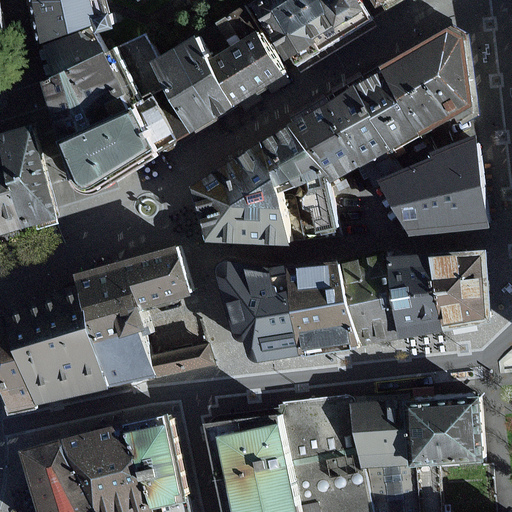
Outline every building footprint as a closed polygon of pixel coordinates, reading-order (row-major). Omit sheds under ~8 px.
[(108,0),(30,0),(31,1),(40,43),(101,21),(101,6),(109,2),(108,0)] [(258,0),(298,71),(375,29),(365,12),(371,9),(366,0),(258,0)] [(0,33),(8,31),(0,4),(0,33)] [(289,76),(250,4),(202,29),(241,101),(289,76)] [(456,25),(388,62),(391,67),(426,131),(481,102),(468,34),(456,25)] [(48,80),(68,137),(140,104),(123,72),(159,53),(146,29),(114,47),(103,27),(40,47),(47,74),(48,80)] [(241,101),(202,29),(159,53),(198,125),(218,114),(235,105),(241,101)] [(123,72),(140,104),(162,144),(168,141),(198,125),(159,53),(123,72)] [(393,151),(407,143),(426,131),(391,67),(370,79),(354,87),(393,151)] [(354,87),(337,97),(330,100),(365,164),(376,182),(382,180),(386,177),(407,168),(393,151),(354,87)] [(347,174),(365,164),(330,100),(288,127),(330,174),(340,178),(347,174)] [(162,144),(140,104),(68,137),(87,176),(99,181),(162,144)] [(39,119),(5,129),(6,135),(31,226),(49,221),(65,217),(43,133),(39,119)] [(294,187),(316,179),(330,174),(288,127),(277,134),(262,144),(273,185),(275,189),(289,181),(294,187)] [(426,131),(407,143),(393,151),(407,168),(440,154),(439,150),(455,144),(451,135),(449,132),(432,139),(426,131)] [(440,154),(443,164),(458,226),(467,226),(494,223),(480,133),(455,144),(439,150),(440,154)] [(0,234),(12,231),(31,226),(6,135),(0,136),(0,234)] [(289,242),(297,242),(296,236),(275,189),(273,185),(262,144),(254,149),(194,187),(201,215),(209,240),(289,242)] [(443,164),(440,154),(407,168),(386,177),(416,230),(448,227),(458,226),(443,164)] [(289,181),(275,189),(296,236),(304,235),(342,231),(330,174),(316,179),(294,187),(289,181)] [(170,248),(130,260),(145,308),(196,294),(181,245),(170,248)] [(468,253),(429,255),(442,332),(488,321),(484,253),(468,253)] [(429,255),(418,255),(385,258),(397,338),(429,334),(442,332),(429,255)] [(372,259),(340,262),(359,344),(390,339),(397,338),(385,258),(372,259)] [(298,354),(286,265),(226,259),(219,266),(241,336),(250,339),(259,359),(298,354)] [(99,342),(143,329),(151,327),(147,317),(145,308),(130,260),(79,275),(82,285),(99,342)] [(298,354),(342,347),(359,344),(340,262),(331,263),(286,265),(298,354)] [(99,342),(82,285),(46,296),(11,306),(37,406),(77,395),(112,387),(99,342)] [(37,406),(11,306),(0,309),(0,374),(9,412),(37,406)] [(152,357),(143,329),(99,342),(112,387),(157,374),(152,357)] [(188,348),(152,357),(157,374),(216,363),(211,343),(188,348)] [(435,397),(408,398),(415,465),(489,459),(485,393),(435,397)] [(293,402),(279,404),(281,413),(304,511),(375,511),(365,467),(352,401),(350,396),(293,402)] [(362,400),(352,401),(365,467),(415,465),(408,398),(362,400)] [(175,412),(128,422),(157,505),(165,504),(192,499),(190,486),(175,412)] [(304,511),(281,413),(270,415),(205,424),(226,511),(304,511)] [(78,433),(69,435),(105,511),(159,511),(157,505),(128,422),(78,433)] [(105,511),(69,435),(25,447),(43,511),(105,511)] [(194,511),(192,499),(165,504),(157,505),(159,511),(194,511)]
